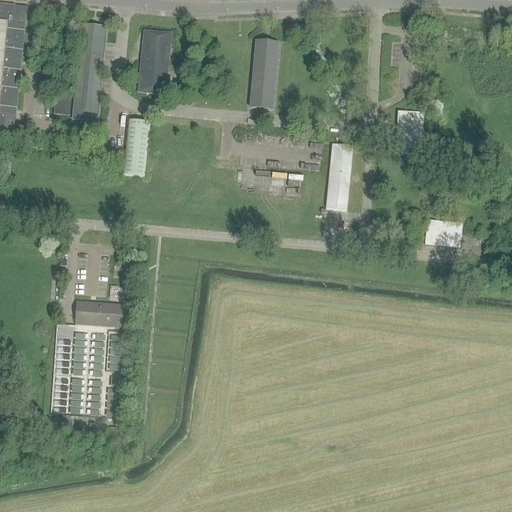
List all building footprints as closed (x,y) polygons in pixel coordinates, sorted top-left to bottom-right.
[(0,132),(14,134),(16,115),(24,26),(26,26),(27,8),(0,5),(0,132)] [(106,29),(105,29),(82,26),(72,121),(97,123),(106,29)] [(166,85),(168,66),(171,35),(144,32),(138,94),(165,96),(165,94),(176,95),(177,86),(166,85)] [(39,49),(39,53),(49,54),(51,39),(40,38),(39,43),(36,43),(35,49),(39,49)] [(250,109),(265,110),(272,111),(278,45),(256,43),(250,109)] [(54,115),(69,117),(70,101),(55,100),(54,115)] [(398,113),(396,144),(395,154),(421,155),(423,115),(398,113)] [(135,122),(129,121),(123,177),(145,179),(151,124),(135,122)] [(326,210),(347,212),(353,148),(332,146),(326,210)] [(425,246),(460,249),(462,225),(427,221),(425,246)] [(75,326),(128,330),(130,307),(76,304),(75,326)] [(109,440),(121,441),(122,429),(110,428),(109,440)]
